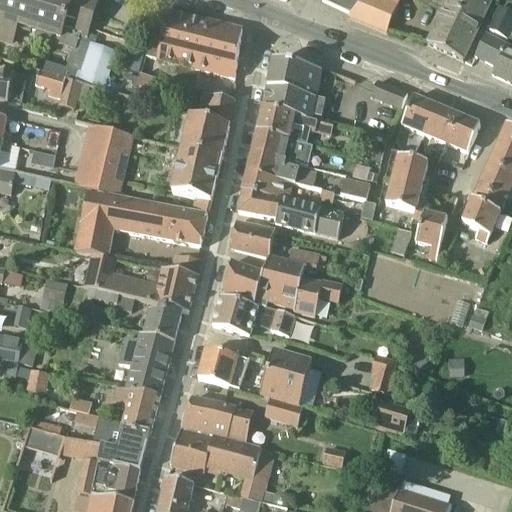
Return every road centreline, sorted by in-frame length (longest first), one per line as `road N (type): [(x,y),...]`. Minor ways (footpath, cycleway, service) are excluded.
road 1 (residential): [(148,511),(209,292),(270,18)]
road 2 (secondary): [(511,110),(270,18)]
